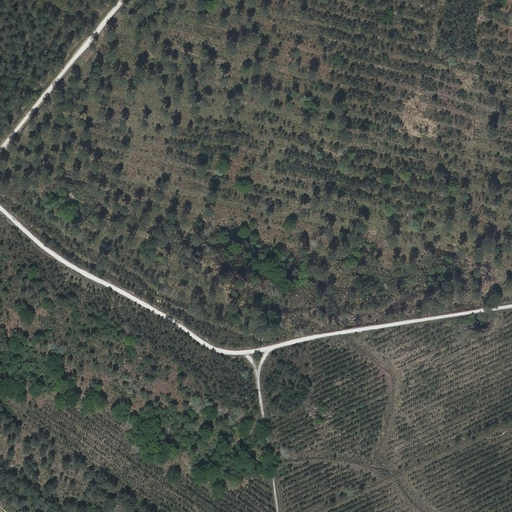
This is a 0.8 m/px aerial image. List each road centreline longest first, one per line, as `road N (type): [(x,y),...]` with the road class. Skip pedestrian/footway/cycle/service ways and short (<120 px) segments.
road 1 (track): [(511,306),(221,351),(64,261),(0,207)]
road 2 (track): [(0,149),(121,0)]
road 3 (track): [(246,352),(258,368),(278,511)]
